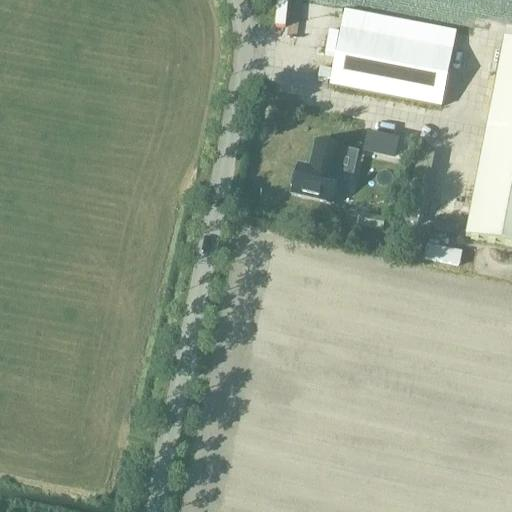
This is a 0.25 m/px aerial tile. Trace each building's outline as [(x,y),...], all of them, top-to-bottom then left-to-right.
[(440,111),(455,34),(345,13),(329,89),(440,111)] [(496,70),(501,39),(491,37),(486,68),(496,70)] [(511,45),(503,44),(465,241),(511,250),(511,45)] [(317,82),(330,85),(333,73),(320,70),(317,82)] [(346,159),(360,162),(365,140),(351,137),(346,159)] [(397,145),(366,138),(363,154),(393,161),(397,145)] [(292,175),(289,187),(292,191),(291,196),(331,206),(338,176),(334,175),(340,150),(314,144),(309,169),(298,167),(296,172),(292,175)] [(425,187),(412,184),(404,223),(417,226),(425,187)] [(390,219),(391,208),(367,205),(366,216),(390,219)] [(382,234),(384,221),(359,216),(356,229),(382,234)]
